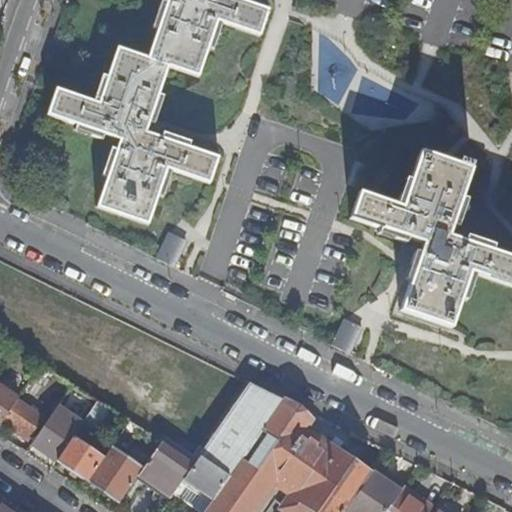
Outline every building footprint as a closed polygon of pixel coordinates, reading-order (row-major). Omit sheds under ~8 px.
[(166,0),(165,4),(161,3),(152,28),(156,30),(147,59),(117,49),(107,78),(102,76),(93,103),(56,91),(47,116),(76,126),(75,131),(101,140),(104,135),(119,140),(115,152),(110,150),(101,176),(107,178),(97,208),(148,225),(158,196),(163,197),(171,171),(210,183),(218,157),(189,148),(191,143),(164,134),(162,138),(146,132),(149,122),(155,124),(163,97),(159,95),(169,66),(199,76),(208,47),(213,49),(221,23),(258,35),(268,10),(239,0),(166,0)] [(473,275),(511,288),(511,259),(492,252),(493,248),(467,239),(465,243),(449,237),(453,226),(457,228),(466,202),(461,200),(472,166),(461,162),(459,167),(420,153),(410,182),(406,181),(397,206),(358,193),(350,219),(379,229),(378,234),(404,243),(406,239),(422,244),(418,255),(414,254),(405,282),(409,283),(399,311),(450,329),(459,300),(464,302),(473,275)] [(157,261),(177,267),(187,239),(166,232),(157,261)] [(342,320),(332,346),(353,354),(362,328),(342,320)] [(26,365),(36,372),(41,366),(30,358),(26,365)] [(35,374),(65,395),(71,387),(41,366),(36,372),(35,374)] [(38,385),(31,380),(21,393),(29,399),(38,385)] [(294,499),(306,507),(313,511),(343,511),(345,510),(370,474),(306,428),(311,420),(300,408),(249,383),(200,457),(228,476),(213,498),(203,511),(253,511),(273,484),(294,499)] [(0,421),(1,423),(18,398),(2,387),(0,390),(0,421)] [(19,427),(31,435),(43,418),(18,401),(3,422),(16,431),(19,427)] [(90,447),(113,413),(96,403),(68,444),(56,461),(87,482),(105,457),(90,447)] [(70,416),(57,407),(26,453),(50,469),(56,461),(68,444),(57,436),(70,416)] [(19,427),(16,431),(15,432),(27,441),(31,435),(19,427)] [(139,473),(173,496),(175,492),(185,478),(194,465),(161,442),(143,468),(139,473)] [(143,468),(112,447),(105,457),(87,482),(118,504),(139,473),(143,468)] [(185,478),(199,488),(213,498),(228,476),(200,457),(194,465),(185,478)] [(390,478),(375,467),(372,472),(387,483),(390,478)] [(387,483),(372,472),(370,474),(345,510),(346,511),(385,511),(400,491),(387,483)] [(190,502),(199,488),(185,478),(175,492),(190,502)] [(427,511),(429,511),(400,491),(385,511),(427,511)] [(289,511),(302,511),(306,507),(294,499),(286,510),(289,511)]
